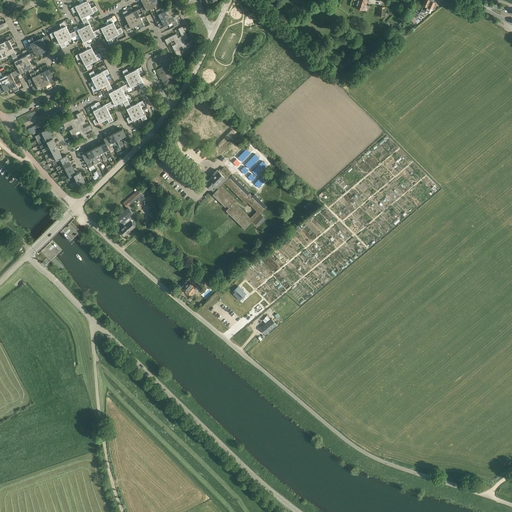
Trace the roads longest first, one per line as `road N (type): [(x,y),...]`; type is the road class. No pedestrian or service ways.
road 1 (unclassified): [(487,496),(349,444),(76,208)]
road 2 (tertiary): [(297,511),(92,320)]
road 3 (track): [(94,354),(249,511)]
road 4 (residential): [(136,149),(114,124),(71,150),(53,123),(62,120)]
